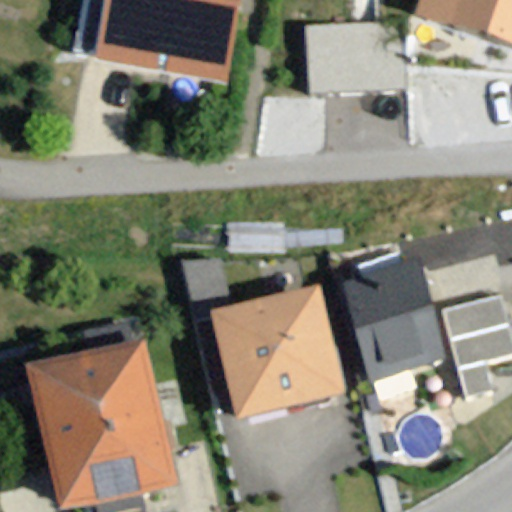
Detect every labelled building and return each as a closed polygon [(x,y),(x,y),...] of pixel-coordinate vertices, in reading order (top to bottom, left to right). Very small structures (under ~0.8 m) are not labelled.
[(237,0),(104,0),(96,58),(226,79),(237,0)] [(511,0),(414,0),(412,6),(511,41),(511,0)] [(308,23),(310,91),(406,87),(403,20),(308,23)] [(418,258),(340,279),(368,381),(445,360),(418,258)] [(312,288),(209,316),(239,422),(342,394),(312,288)] [(142,339),(19,367),(51,511),(64,511),(94,505),(95,511),(142,511),(140,502),(176,494),(142,339)]
